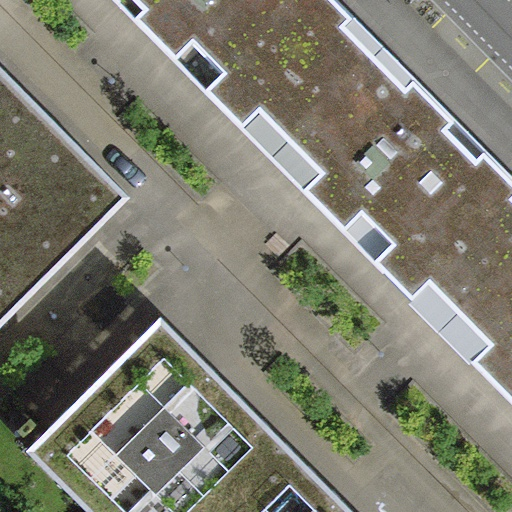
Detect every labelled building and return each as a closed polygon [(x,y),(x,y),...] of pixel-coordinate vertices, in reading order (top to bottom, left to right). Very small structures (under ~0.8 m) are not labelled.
[(273,0),(44,0),(162,114),(273,0)] [(476,158),(313,0),(273,0),(162,114),(345,292),(476,158)] [(0,313),(117,197),(0,80),(0,313)] [(511,193),(476,158),(345,292),(511,455),(511,193)] [(67,511),(194,511),(259,443),(125,319),(1,450),(67,511)] [(332,511),(259,443),(194,511),(332,511)]
